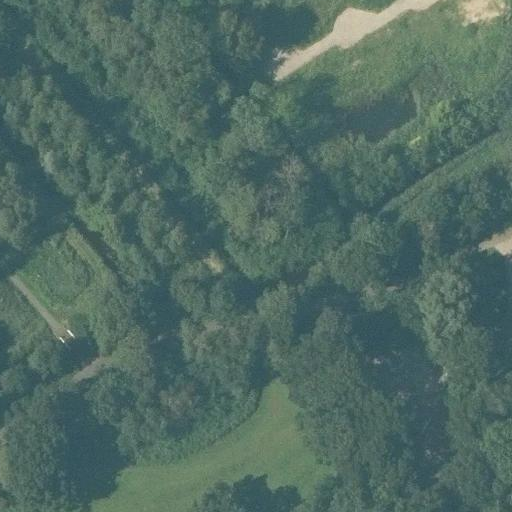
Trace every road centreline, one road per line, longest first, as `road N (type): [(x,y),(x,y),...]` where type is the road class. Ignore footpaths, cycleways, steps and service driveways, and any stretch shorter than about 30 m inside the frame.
road 1 (track): [(511,306),(496,344),(475,362),(343,410)]
road 2 (unclassified): [(456,511),(406,357)]
